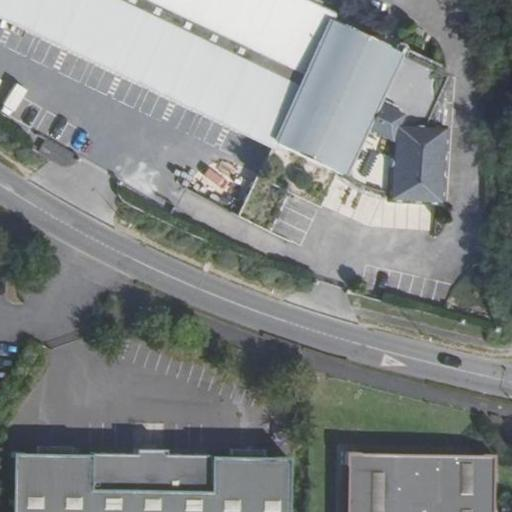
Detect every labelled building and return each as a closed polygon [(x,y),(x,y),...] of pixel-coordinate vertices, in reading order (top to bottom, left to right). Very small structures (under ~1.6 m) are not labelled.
[(0,0),(0,7),(339,169),(354,185),(370,193),(385,197),(403,199),(405,231),(465,227),(461,149),(445,151),(443,120),(447,118),(451,114),(453,112),(455,108),(455,107),(456,104),(456,103),(456,100),(456,97),(455,94),(454,92),(453,91),(452,89),(451,88),(449,87),(448,85),(447,85),(446,84),(445,83),(444,83),(442,82),(441,82),(440,82),(438,82),(437,81),(436,81),(434,82),(433,82),(431,81),(430,82),(429,83),(427,83),(426,84),(425,84),(423,85),(388,67),(395,52),(285,0),(0,0)] [(49,139),(43,149),(63,163),(70,153),(49,139)] [(230,196),(241,168),(224,161),(222,167),(202,160),(193,182),(230,196)] [(98,454),(10,452),(8,511),(286,511),(288,456),(208,455),(168,455),(168,450),(138,450),(138,454),(98,454)] [(345,511),(491,511),(493,457),(345,455),(345,511)]
